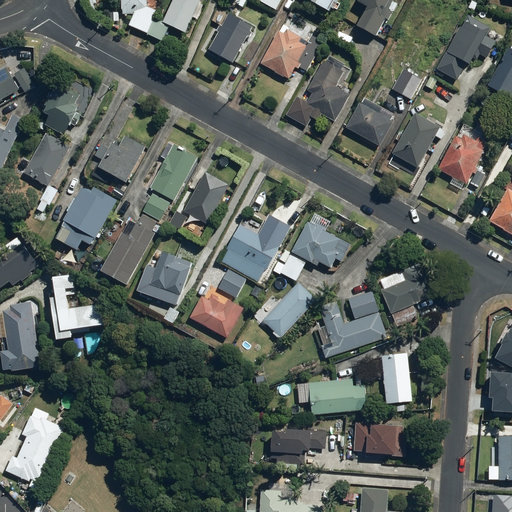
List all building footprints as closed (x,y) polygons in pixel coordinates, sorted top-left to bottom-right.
[(120,0),(121,15),(133,15),(129,28),(162,43),(170,29),(184,35),(192,18),(196,20),(205,0),(170,0),(164,15),(146,7),(145,0),(120,0)] [(256,0),(274,10),(279,0),(256,0)] [(301,0),(328,15),(336,0),(301,0)] [(386,0),(356,0),(354,4),(363,9),(353,26),(374,39),(394,5),(386,0)] [(205,51),(230,65),(251,28),(226,14),(205,51)] [(435,69),(460,83),(473,60),(484,66),(501,36),(465,16),(435,69)] [(258,64),(290,81),(297,68),(306,72),(320,47),(279,25),(258,64)] [(511,51),(506,48),(483,88),(507,101),(511,91),(511,51)] [(286,116),(312,130),(321,116),(335,124),(351,95),(341,89),(352,69),(325,54),(301,99),(297,96),(286,116)] [(18,72),(15,66),(0,73),(0,104),(40,86),(31,67),(18,72)] [(403,68),(390,89),(408,100),(421,79),(403,68)] [(64,79),(49,109),(58,113),(51,126),(72,137),(93,93),(64,79)] [(361,96),(343,128),(379,149),(398,118),(361,96)] [(5,129),(0,127),(0,177),(0,178),(26,119),(12,113),(5,129)] [(390,155),(417,169),(433,139),(440,143),(446,133),(412,114),(390,155)] [(50,132),(28,170),(56,185),(77,147),(50,132)] [(111,147),(104,144),(98,154),(107,159),(103,168),(132,183),(152,146),(128,133),(122,144),(114,140),(111,147)] [(473,166),(483,146),(467,137),(465,140),(454,134),(435,169),(478,194),(489,175),(473,166)] [(177,146),(170,141),(161,155),(169,160),(164,167),(160,164),(146,188),(156,194),(146,210),(166,222),(203,155),(180,141),(177,146)] [(210,170),(189,209),(214,222),(235,183),(210,170)] [(52,186),(39,207),(49,212),(61,192),(52,186)] [(60,235),(81,246),(85,238),(98,245),(121,199),(95,186),(93,190),(85,186),(60,235)] [(511,188),(507,186),(486,224),(511,238),(511,188)] [(134,233),(127,229),(106,269),(131,283),(163,223),(145,213),(134,233)] [(292,214),(282,233),(292,239),(303,220),(292,214)] [(270,237),(276,225),(264,218),(257,230),(245,223),(225,260),(263,282),(284,245),(270,237)] [(296,252),(288,248),(282,259),(287,262),(282,272),(298,281),(308,262),(333,275),(341,259),(347,262),(357,243),(313,219),(296,252)] [(0,263),(0,286),(2,291),(14,282),(17,286),(47,264),(22,231),(0,247),(0,249),(7,259),(0,263)] [(152,265),(144,288),(159,293),(161,285),(187,294),(198,261),(168,250),(162,268),(152,265)] [(398,328),(424,318),(419,303),(438,296),(426,261),(380,277),(398,328)] [(232,269),(221,288),(238,297),(248,278),(232,269)] [(60,337),(80,335),(87,334),(90,355),(116,352),(110,300),(76,304),(74,287),(82,287),(80,271),(77,271),(59,273),(62,295),(55,296),(60,337)] [(281,303),(279,300),(263,315),(283,338),(322,301),(304,282),(281,303)] [(248,306),(208,289),(194,320),(234,338),(248,306)] [(329,325),(322,327),(331,356),(393,337),(379,290),(324,307),(329,325)] [(154,296),(148,307),(178,323),(183,312),(154,296)] [(14,348),(5,350),(8,370),(46,364),(37,299),(14,302),(15,306),(7,307),(14,348)] [(413,352),(386,355),(392,404),(418,401),(413,352)] [(511,416),(511,366),(507,363),(492,388),(502,394),(494,406),(511,416)] [(357,378),(302,381),(303,402),(316,401),(317,413),(372,410),(370,383),(357,384),(357,378)] [(2,398),(0,396),(0,426),(18,404),(5,393),(2,398)] [(10,469),(33,479),(34,477),(45,482),(69,427),(34,412),(26,432),(29,434),(20,456),(16,454),(10,469)] [(359,421),(357,450),(404,453),(406,424),(359,421)] [(273,450),(310,453),(310,449),(320,450),(320,447),(329,448),(331,428),(293,425),(292,430),(275,428),(273,450)] [(511,438),(498,438),(496,481),(511,481),(511,438)] [(263,486),(262,511),(325,511),(325,504),(296,503),(297,483),(273,482),(273,486),(263,486)] [(396,511),(396,509),(392,509),(393,489),(366,488),(365,508),(353,507),(353,511),(396,511)]
